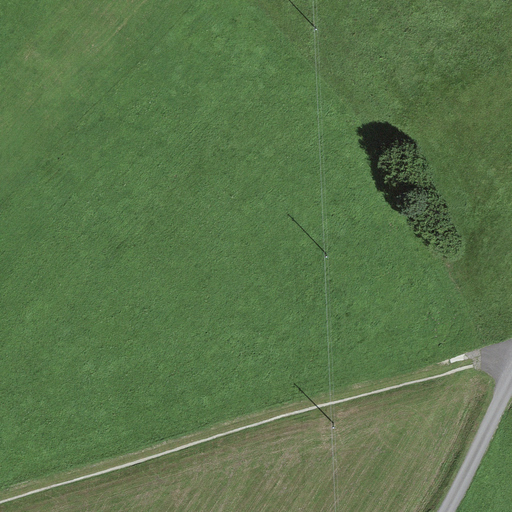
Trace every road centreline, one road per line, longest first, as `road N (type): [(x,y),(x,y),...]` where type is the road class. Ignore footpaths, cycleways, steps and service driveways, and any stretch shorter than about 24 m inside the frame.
road 1 (track): [(0,496),(484,357),(511,357)]
road 2 (unclassified): [(447,511),(511,378)]
